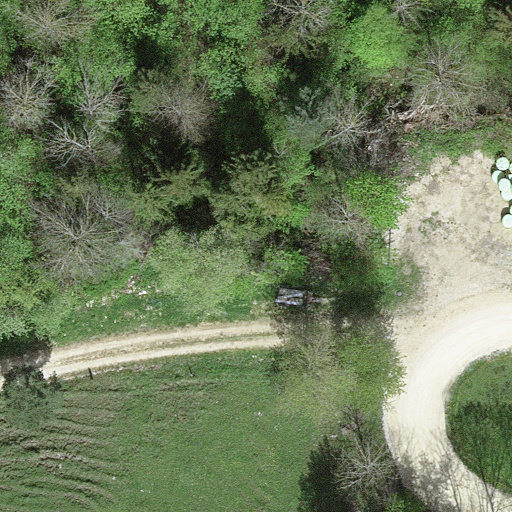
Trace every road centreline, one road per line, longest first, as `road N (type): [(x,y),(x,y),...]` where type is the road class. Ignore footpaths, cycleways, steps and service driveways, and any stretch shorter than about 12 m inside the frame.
road 1 (track): [(0,376),(194,339),(348,328),(396,329),(449,344)]
road 2 (track): [(494,511),(434,471),(416,435),(416,400),(449,344),(511,322)]
